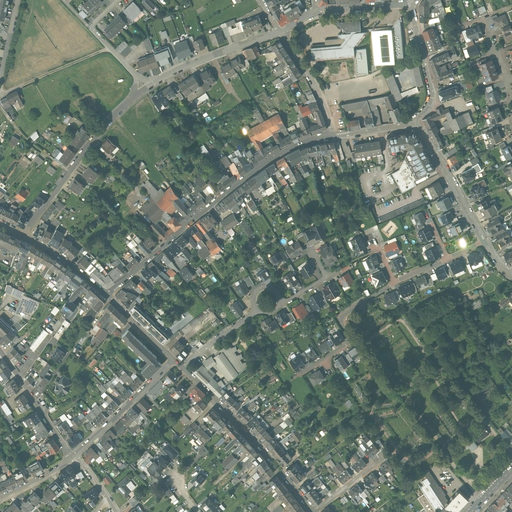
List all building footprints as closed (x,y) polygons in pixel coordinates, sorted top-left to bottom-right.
[(82,10),(86,14),(88,12),(90,14),(96,8),(88,0),(87,0),(82,5),(83,6),(80,8),(81,10),(82,10)] [(155,5),(149,0),(145,0),(146,0),(145,0),(144,0),(142,2),(151,12),(153,10),(155,12),(158,9),(155,5)] [(419,13),(429,13),(428,9),(428,3),(425,0),(424,0),(420,3),(419,5),(419,13)] [(443,7),(440,0),(435,0),(433,2),(435,9),(436,10),(438,9),(443,7)] [(137,16),(142,11),(137,6),(133,1),(127,6),(137,16)] [(279,1),(269,7),(273,13),(278,11),(277,10),(279,9),(277,5),(278,5),(280,4),(279,2),(279,1)] [(291,8),(292,9),(298,6),(295,1),(282,7),(284,9),(290,6),(291,8)] [(137,6),(142,11),(143,13),(145,10),(139,4),(137,6)] [(286,14),(290,21),(303,14),(298,5),(298,6),(292,9),(291,8),(288,10),(288,11),(285,13),(286,14)] [(137,16),(127,6),(122,11),(127,16),(132,21),(137,16)] [(83,19),(87,15),(86,14),(82,10),(81,10),(78,13),(83,19)] [(283,13),(275,18),(281,27),(290,21),(286,14),(284,16),(283,13)] [(420,21),(429,21),(429,13),(419,13),(420,21)] [(121,28),(126,24),(122,20),(120,18),(118,15),(113,20),(121,28)] [(495,26),(499,25),(501,29),(509,25),(504,15),(493,19),(495,26)] [(132,21),(127,16),(125,18),(124,17),(130,23),(131,24),(133,22),(132,21)] [(241,24),(244,31),(245,34),(263,27),(259,17),(241,24)] [(391,29),(372,31),(375,65),(381,65),(386,64),(394,63),(394,59),(404,58),(400,19),(398,20),(393,26),(392,26),(392,27),(391,29)] [(116,33),(121,28),(113,20),(108,25),(116,33)] [(337,34),(341,38),(324,40),(325,45),(311,46),(312,61),(355,57),(354,54),(354,50),(354,47),(356,46),(356,45),(357,46),(366,35),(365,32),(361,32),(361,30),(360,21),(338,23),(338,25),(346,31),(346,34),(337,34)] [(228,31),(230,36),(244,31),(241,24),(241,22),(235,24),(237,28),(228,31)] [(111,38),(116,33),(108,25),(103,29),(106,32),(105,32),(107,33),(111,38)] [(476,38),(482,36),(479,25),(466,30),(469,38),(476,36),(476,38)] [(510,25),(509,25),(501,29),(503,35),(505,34),(507,40),(511,38),(511,27),(511,28),(510,25)] [(435,36),(432,28),(422,32),(425,40),(435,36)] [(220,32),(210,36),(213,44),(223,41),(220,32)] [(437,36),(435,36),(425,40),(428,46),(439,42),(437,36)] [(147,51),(153,49),(149,38),(143,40),(147,51)] [(201,39),(193,42),(195,47),(196,51),(204,48),(201,39)] [(186,40),(180,43),(185,56),(191,53),(189,46),(186,40)] [(273,48),(275,51),(276,53),(284,48),(280,41),(272,46),(273,48)] [(441,47),(439,42),(428,46),(430,52),(441,47)] [(185,56),(180,43),(174,45),(176,51),(179,58),(185,56)] [(469,48),(467,49),(470,56),(479,53),(476,45),(475,46),(469,48)] [(247,59),(247,60),(264,53),(265,53),(271,52),(275,51),(273,48),(269,50),(264,50),(259,53),(256,46),(242,51),(247,59)] [(446,49),(447,52),(449,56),(456,53),(455,52),(454,48),(453,46),(449,47),(446,49)] [(155,55),(159,65),(159,66),(173,60),(168,47),(154,52),(155,55)] [(288,54),(284,48),(276,53),(277,54),(279,57),(277,58),(276,57),(271,61),(272,64),(277,61),(280,59),(288,54)] [(356,50),(356,54),(358,75),(368,74),(366,49),(356,50)] [(276,53),(275,51),(271,52),(265,53),(264,53),(267,59),(277,54),(276,53)] [(447,52),(436,58),(438,64),(450,59),(449,56),(447,52)] [(288,54),(280,59),(283,63),(273,69),(275,72),(292,61),(288,54)] [(141,72),(159,65),(155,55),(137,61),(141,72)] [(230,62),(236,71),(244,67),(241,62),(239,57),(230,62)] [(432,67),(438,65),(438,64),(436,58),(429,61),(432,67)] [(241,62),(244,67),(245,68),(250,65),(247,60),(247,59),(241,62)] [(485,62),(479,64),(482,73),(494,68),(491,60),(485,62)] [(296,67),(292,61),(275,72),(277,75),(282,72),(281,72),(286,69),(288,72),(296,67)] [(230,62),(221,68),(223,73),(226,77),(236,71),(230,62)] [(438,65),(432,67),(434,75),(447,70),(448,70),(452,69),(450,66),(450,64),(440,68),(438,65)] [(418,66),(411,68),(416,87),(423,85),(418,66)] [(302,76),(296,67),(288,72),(292,78),(288,80),(290,83),(302,76)] [(494,68),(482,73),(486,81),(491,79),(498,77),(494,68)] [(205,81),(208,86),(208,85),(215,81),(208,69),(204,72),(205,73),(201,75),(205,81)] [(454,75),(452,69),(448,70),(447,70),(434,75),(437,81),(454,75)] [(226,77),(223,73),(220,75),(226,84),(229,82),(226,77)] [(392,94),(395,102),(402,99),(402,98),(400,94),(392,74),(385,77),(392,94)] [(178,85),(185,96),(201,86),(199,84),(193,75),(178,85)] [(373,78),(375,84),(385,80),(382,75),(373,78)] [(278,90),(290,83),(288,80),(283,83),(279,78),(278,79),(276,80),(280,87),(279,88),(279,87),(277,88),(278,90)] [(161,91),(167,99),(175,94),(170,86),(161,91)] [(456,86),(438,93),(440,101),(459,94),(456,86)] [(400,94),(402,98),(416,93),(414,88),(400,94)] [(493,91),(489,93),(492,103),(500,100),(499,97),(500,97),(499,92),(497,93),(496,90),(493,91)] [(7,98),(9,102),(17,99),(21,107),(23,106),(16,91),(6,96),(7,98)] [(152,98),(156,104),(159,108),(168,102),(167,99),(161,91),(152,98)] [(205,93),(198,97),(201,102),(208,97),(205,93)] [(389,110),(397,107),(395,102),(392,94),(384,96),(368,99),(369,102),(371,101),(372,104),(386,102),(389,110)] [(7,98),(0,101),(0,103),(3,109),(11,106),(9,102),(7,98)] [(368,113),(371,112),(366,100),(353,102),(355,109),(362,107),(364,114),(368,113)] [(191,109),(193,108),(193,107),(196,105),(193,101),(187,104),(191,109)] [(316,111),(319,109),(316,102),(312,104),(309,105),(311,113),(316,111)] [(304,116),(311,113),(309,105),(300,109),(304,116)] [(389,110),(394,123),(402,120),(397,107),(389,110)] [(258,151),(263,148),(259,142),(262,141),(260,139),(271,133),(265,121),(257,108),(253,110),(261,124),(247,131),(252,141),(255,145),(258,151)] [(487,112),(489,118),(500,114),(498,108),(489,111),(487,112)] [(449,125),(437,130),(438,132),(439,131),(440,133),(444,131),(450,127),(452,131),(466,125),(462,115),(453,119),(449,109),(443,111),(437,113),(434,114),(436,119),(446,115),(449,125)] [(366,128),(374,126),(372,112),(371,112),(368,113),(369,118),(364,119),(366,128)] [(462,115),(466,125),(472,123),(468,112),(462,115)] [(275,139),(279,137),(275,130),(281,127),(284,131),(287,130),(284,125),(283,122),(279,114),(265,121),(271,133),(275,139)] [(491,124),(494,123),(502,120),(500,114),(489,118),(491,124)] [(321,127),(322,131),(327,129),(322,116),(318,118),(320,123),(318,124),(319,128),(321,127)] [(430,116),(422,120),(427,129),(435,126),(432,120),(430,116)] [(298,134),(301,140),(312,135),(309,127),(304,118),(300,120),(305,132),(298,134)] [(358,120),(346,122),(348,131),(360,129),(358,120)] [(309,127),(312,135),(322,131),(321,127),(319,128),(318,124),(309,127)] [(437,130),(435,126),(427,129),(435,143),(440,140),(436,133),(438,132),(437,130)] [(82,127),(76,135),(84,140),(90,132),(82,127)] [(485,133),(488,139),(499,134),(497,128),(489,131),(485,133)] [(36,131),(30,137),(34,141),(39,137),(36,131)] [(290,136),(293,143),(301,140),(298,134),(297,132),(289,135),(290,136)] [(397,155),(396,155),(396,151),(404,150),(405,149),(405,148),(405,144),(406,141),(409,141),(411,137),(410,134),(410,133),(405,134),(405,133),(400,134),(400,135),(396,136),(395,134),(390,135),(391,137),(386,137),(389,155),(393,157),(393,158),(393,159),(394,159),(394,160),(395,161),(396,161),(397,161),(397,160),(398,160),(399,159),(399,158),(399,157),(398,156),(398,155),(397,155)] [(414,139),(417,137),(415,136),(416,135),(413,133),(412,135),(410,134),(411,137),(409,141),(406,141),(405,144),(405,148),(405,149),(409,150),(414,139)] [(75,134),(70,142),(74,145),(79,148),(84,141),(84,140),(76,135),(75,134)] [(501,140),(499,134),(488,139),(490,144),(490,145),(492,144),(501,140)] [(10,142),(16,146),(19,140),(14,136),(10,142)] [(278,145),(281,150),(293,143),(290,136),(282,141),(279,137),(275,139),(278,145)] [(399,170),(391,174),(402,194),(416,186),(414,182),(435,170),(433,166),(434,165),(432,161),(431,162),(427,154),(428,154),(426,149),(424,150),(422,146),(423,145),(420,141),(418,137),(417,137),(414,139),(409,150),(399,170)] [(108,139),(101,146),(106,150),(109,153),(110,152),(111,152),(116,146),(108,139)] [(442,144),(440,140),(435,143),(438,150),(441,148),(442,150),(448,146),(447,145),(446,146),(444,143),(442,144)] [(498,145),(501,151),(507,148),(504,142),(498,145)] [(329,153),(329,154),(333,153),(336,151),(334,144),(334,143),(326,144),(329,153)] [(336,151),(339,161),(339,162),(344,160),(339,143),(334,144),(336,151)] [(264,150),(268,157),(277,152),(274,147),(272,144),(266,147),(267,149),(264,150)] [(318,145),(321,154),(326,153),(329,153),(326,144),(318,145)] [(205,145),(199,148),(204,157),(210,154),(205,145)] [(313,146),(315,155),(317,160),(320,159),(319,156),(318,155),(318,154),(321,154),(318,145),(313,146)] [(307,147),(310,156),(315,155),(313,146),(307,147)] [(507,148),(501,151),(506,160),(511,156),(511,150),(510,146),(507,148)] [(63,153),(71,159),(76,153),(71,150),(67,147),(63,153)] [(300,150),(303,157),(306,155),(308,160),(311,158),(310,156),(307,147),(303,149),(300,150)] [(258,158),(260,162),(264,160),(268,157),(264,150),(263,148),(258,151),(259,153),(253,157),(255,160),(258,158)] [(109,153),(106,150),(103,153),(110,159),(114,155),(111,152),(110,152),(109,153)] [(288,155),(292,164),(297,162),(298,164),(299,163),(298,161),(304,159),(303,157),(300,150),(299,150),(288,155)] [(62,162),(66,165),(71,159),(63,153),(58,158),(58,159),(62,162)] [(237,156),(246,172),(254,167),(251,163),(247,165),(242,158),(240,154),(237,156)] [(288,155),(284,157),(288,164),(289,166),(292,164),(288,155)] [(454,155),(447,159),(450,166),(455,164),(455,163),(458,161),(454,155)] [(238,170),(241,176),(246,172),(237,156),(233,158),(237,165),(239,164),(241,168),(238,170)] [(43,162),(37,157),(34,162),(40,166),(43,162)] [(251,163),(254,167),(260,162),(258,158),(255,160),(253,157),(249,160),(251,163)] [(274,163),(277,169),(279,168),(280,169),(285,167),(284,166),(288,164),(284,157),(274,163)] [(470,161),(473,166),(479,162),(476,157),(470,161)] [(220,164),(224,169),(229,165),(231,164),(227,159),(220,164)] [(233,176),(236,180),(241,176),(238,170),(234,162),(231,164),(229,165),(234,175),(233,176)] [(458,162),(455,164),(450,166),(453,172),(460,167),(459,165),(458,162)] [(265,168),(269,174),(277,169),(274,163),(265,168)] [(220,180),(225,176),(222,171),(224,169),(220,164),(213,169),(216,174),(217,176),(220,180)] [(294,174),(289,166),(288,164),(284,166),(285,167),(294,182),(297,180),(294,174)] [(511,164),(509,166),(503,169),(506,174),(508,172),(511,179),(511,164)] [(50,166),(46,171),(52,176),(56,171),(50,166)] [(310,176),(303,166),(299,169),(306,179),(310,176)] [(84,177),(89,181),(91,183),(98,174),(88,167),(82,175),(84,177)] [(254,176),(260,184),(264,181),(265,182),(266,181),(265,180),(268,178),(270,176),(269,174),(265,168),(254,176)] [(472,168),(461,174),(465,182),(475,177),(475,176),(477,175),(475,171),(474,172),(472,168)] [(210,179),(216,174),(213,169),(203,177),(202,177),(205,180),(206,182),(210,179)] [(133,177),(137,180),(142,174),(138,171),(133,177)] [(297,173),(294,174),(297,180),(299,183),(300,183),(302,186),(304,184),(298,172),(297,173)] [(201,190),(202,191),(208,185),(206,182),(205,180),(202,177),(203,177),(202,176),(195,181),(198,185),(194,189),(196,192),(198,193),(201,190)] [(222,183),(225,188),(232,182),(230,178),(228,180),(225,176),(220,180),(222,183)] [(242,185),(247,191),(250,189),(254,186),(254,187),(257,185),(258,187),(259,189),(262,187),(260,184),(254,176),(242,185)] [(68,187),(79,195),(78,194),(84,186),(85,187),(85,186),(79,182),(74,178),(68,187)] [(208,185),(216,195),(223,189),(220,185),(218,187),(217,186),(216,187),(210,179),(206,182),(208,185)] [(482,188),(487,186),(484,179),(477,183),(478,186),(470,190),(474,198),(479,196),(485,193),(482,188)] [(438,183),(428,188),(430,193),(441,187),(438,183)] [(156,202),(165,193),(161,189),(158,191),(152,185),(146,191),(152,197),(156,202)] [(233,192),(239,200),(248,193),(247,191),(242,185),(233,192)] [(182,190),(184,192),(185,191),(188,194),(191,192),(187,186),(182,190)] [(169,215),(172,218),(173,216),(174,216),(170,212),(176,206),(178,208),(183,204),(181,201),(178,197),(171,187),(165,193),(156,202),(164,210),(169,215)] [(441,187),(430,193),(433,198),(443,192),(441,187)] [(21,189),(15,196),(22,202),(29,192),(27,190),(25,192),(21,189)] [(255,197),(250,189),(247,191),(248,193),(252,199),(255,197)] [(203,199),(206,204),(213,197),(210,194),(207,197),(202,191),(201,190),(198,193),(203,199)] [(195,203),(200,209),(206,204),(203,199),(198,193),(196,192),(192,195),(197,201),(195,203)] [(230,208),(234,214),(234,215),(240,210),(238,207),(235,203),(239,200),(233,192),(224,200),(228,206),(229,207),(230,208)] [(29,207),(26,210),(28,212),(35,205),(40,207),(43,203),(45,203),(49,198),(41,193),(37,198),(32,203),(29,207)] [(165,241),(174,232),(170,228),(164,234),(155,223),(163,216),(166,218),(169,215),(164,210),(156,202),(152,197),(140,208),(149,217),(149,218),(154,222),(150,225),(165,241)] [(448,198),(439,202),(438,203),(439,206),(440,206),(442,209),(451,205),(448,198)] [(423,199),(379,218),(381,224),(425,204),(423,199)] [(477,204),(480,210),(481,210),(488,206),(487,204),(485,200),(484,200),(483,199),(480,201),(481,202),(477,204)] [(187,200),(183,204),(187,209),(193,215),(200,209),(195,203),(192,206),(187,200)] [(223,212),(229,207),(228,206),(224,200),(215,207),(219,212),(221,211),(223,212)] [(59,209),(61,211),(65,206),(60,202),(56,207),(59,209)] [(4,208),(3,208),(0,214),(0,216),(7,221),(12,213),(12,212),(17,207),(12,204),(8,210),(4,208)] [(52,204),(41,218),(45,221),(52,212),(54,214),(59,209),(56,207),(54,205),(52,204)] [(187,209),(183,204),(178,208),(184,215),(187,220),(193,215),(187,209)] [(488,206),(481,210),(486,218),(497,211),(493,204),(488,206)] [(118,208),(114,212),(126,222),(129,219),(118,208)] [(450,212),(441,216),(444,224),(453,220),(450,212)] [(17,215),(12,213),(7,221),(15,224),(20,217),(17,215)] [(200,221),(207,230),(213,226),(213,227),(217,223),(215,220),(212,216),(209,213),(200,221)] [(421,213),(413,216),(417,225),(425,221),(421,213)] [(22,214),(21,216),(20,217),(15,224),(22,228),(24,227),(29,218),(22,214)] [(234,233),(230,228),(239,222),(234,215),(234,214),(221,223),(231,236),(234,233)] [(173,226),(170,228),(174,232),(181,224),(173,216),(172,218),(169,215),(166,218),(173,226)] [(184,222),(187,220),(184,215),(179,219),(178,219),(177,219),(182,224),(184,222)] [(40,219),(33,235),(41,239),(43,234),(45,231),(47,225),(48,224),(45,223),(45,221),(41,218),(40,219)] [(493,221),(490,222),(489,223),(489,224),(490,225),(491,225),(490,226),(492,229),(501,224),(498,218),(493,221)] [(245,219),(240,223),(248,235),(253,232),(245,219)] [(205,233),(208,231),(207,230),(200,221),(199,220),(196,223),(204,233),(205,233)] [(463,230),(460,223),(450,228),(453,235),(463,230)] [(303,235),(306,241),(315,237),(316,239),(325,235),(321,225),(320,225),(318,224),(317,225),(316,227),(303,233),(303,235)] [(505,231),(501,224),(492,229),(495,236),(497,235),(505,231)] [(193,225),(188,230),(193,235),(198,231),(193,225)] [(427,228),(425,229),(419,232),(423,241),(432,237),(430,234),(431,234),(429,231),(427,228)] [(183,235),(189,242),(193,246),(195,244),(192,239),(190,237),(193,235),(188,230),(185,232),(182,235),(183,235)] [(506,230),(505,231),(497,235),(500,242),(509,237),(506,230)] [(208,248),(211,252),(217,259),(219,258),(215,253),(221,248),(208,231),(205,233),(214,243),(208,248)] [(21,240),(3,232),(0,237),(0,243),(12,249),(17,251),(19,244),(20,244),(21,240)] [(47,237),(43,234),(41,239),(48,242),(51,236),(48,234),(47,237)] [(51,236),(48,242),(52,245),(55,240),(57,237),(53,234),(51,236)] [(177,245),(180,249),(182,247),(183,248),(185,247),(184,246),(189,242),(183,235),(177,240),(179,243),(177,245)] [(298,241),(301,247),(307,243),(306,241),(303,235),(296,239),(298,241)] [(467,235),(455,241),(458,248),(470,242),(467,235)] [(133,239),(147,256),(152,252),(148,248),(143,242),(142,241),(137,236),(133,239)] [(143,242),(148,248),(155,242),(151,238),(150,236),(143,242)] [(360,237),(351,241),(356,252),(364,248),(365,248),(363,244),(364,244),(362,240),(361,240),(360,237)] [(511,243),(511,241),(509,237),(500,242),(502,245),(502,246),(503,247),(504,247),(508,245),(511,243)] [(63,238),(60,243),(58,241),(55,246),(62,251),(63,252),(70,245),(71,243),(63,238)] [(203,258),(211,252),(208,248),(201,239),(197,241),(203,248),(198,252),(203,258)] [(131,249),(132,250),(134,248),(133,247),(136,244),(132,240),(127,245),(131,249)] [(179,243),(177,240),(168,247),(175,255),(181,250),(180,249),(177,245),(179,243)] [(286,248),(292,257),(297,254),(297,255),(300,253),(299,253),(303,250),(301,247),(298,241),(286,248)] [(30,245),(24,242),(20,250),(23,252),(23,253),(22,253),(21,255),(24,257),(24,256),(30,245)] [(384,246),(389,256),(396,253),(395,250),(398,249),(395,242),(384,246)] [(427,251),(435,247),(432,242),(424,246),(427,251)] [(0,247),(10,253),(12,249),(0,243),(0,247)] [(34,247),(30,245),(24,256),(24,257),(20,267),(23,269),(26,263),(25,262),(28,256),(28,255),(32,257),(36,249),(34,247)] [(78,251),(70,245),(63,252),(71,258),(78,251)] [(321,251),(320,251),(323,258),(334,253),(331,246),(328,248),(321,251)] [(440,256),(436,247),(435,247),(427,251),(425,252),(429,261),(440,256)] [(364,248),(356,252),(358,257),(366,254),(364,248)] [(42,252),(36,249),(32,257),(36,259),(35,261),(34,261),(30,269),(30,270),(33,271),(34,268),(36,264),(38,260),(42,252)] [(135,258),(139,262),(142,260),(132,250),(131,249),(128,251),(135,258)] [(182,252),(187,258),(190,256),(185,249),(182,252)] [(511,250),(503,255),(508,263),(511,261),(511,250)] [(49,256),(42,252),(38,260),(41,261),(44,263),(49,256)] [(162,258),(165,255),(163,252),(155,259),(157,262),(162,258)] [(270,258),(273,263),(277,261),(277,262),(284,259),(284,258),(282,255),(280,252),(277,253),(273,255),(273,256),(270,258)] [(334,253),(323,258),(326,264),(327,264),(333,261),(337,259),(334,253)] [(477,253),(467,257),(471,266),(474,264),(475,265),(478,264),(478,263),(481,261),(477,253)] [(20,267),(24,257),(21,255),(18,263),(15,269),(19,270),(20,267)] [(165,255),(162,258),(167,264),(171,262),(165,255)] [(49,256),(44,263),(48,265),(47,267),(46,266),(42,273),(45,274),(49,268),(55,260),(49,256)] [(376,256),(366,261),(370,269),(376,266),(379,265),(376,256)] [(87,260),(83,257),(77,263),(84,270),(90,263),(87,260)] [(126,266),(130,271),(139,263),(139,262),(135,258),(133,260),(131,258),(129,260),(128,261),(130,263),(126,266)] [(404,268),(399,258),(394,261),(392,262),(393,264),(392,264),(394,269),(395,268),(396,272),(404,268)] [(62,265),(55,260),(49,268),(51,270),(51,269),(56,272),(62,265)] [(459,261),(450,265),(451,268),(454,274),(463,270),(459,261)] [(122,262),(119,264),(115,268),(120,274),(124,271),(122,268),(125,265),(122,262)] [(151,268),(155,272),(156,273),(158,275),(161,272),(157,267),(152,262),(147,266),(147,267),(149,269),(151,268)] [(309,263),(308,264),(303,267),(303,268),(301,270),(305,278),(311,274),(310,273),(313,271),(312,268),(309,263)] [(104,278),(108,275),(101,266),(99,264),(98,265),(99,267),(96,269),(104,278)] [(66,268),(62,265),(56,272),(59,274),(58,275),(55,278),(58,280),(61,276),(66,268)] [(148,278),(155,272),(151,268),(149,269),(147,267),(142,271),(148,278)] [(180,272),(187,281),(192,277),(191,276),(193,274),(191,272),(187,268),(186,267),(180,272)] [(200,267),(196,270),(199,275),(204,272),(200,267)] [(45,274),(43,277),(47,279),(50,274),(52,271),(51,270),(49,268),(45,274)] [(66,268),(61,276),(58,280),(57,281),(60,284),(63,280),(62,279),(63,278),(68,281),(73,273),(66,268)] [(115,268),(111,271),(112,271),(108,275),(114,283),(127,274),(124,271),(120,274),(115,268)] [(443,268),(435,271),(439,280),(447,276),(443,268)] [(104,278),(96,269),(90,275),(101,284),(106,288),(114,283),(108,275),(104,278)] [(265,269),(256,274),(261,282),(270,276),(269,274),(265,269)] [(161,272),(158,275),(162,279),(163,281),(167,277),(161,272)] [(295,277),(292,272),(283,277),(286,282),(295,277)] [(382,272),(380,272),(372,276),(374,282),(376,286),(380,284),(386,281),(382,272)] [(76,287),(83,280),(73,273),(68,281),(66,283),(71,287),(69,289),(73,292),(74,290),(76,287)] [(158,275),(156,273),(154,275),(158,280),(158,281),(156,280),(153,283),(155,286),(162,279),(158,275)] [(350,283),(353,281),(348,273),(339,278),(340,280),(339,281),(341,284),(342,283),(344,287),(347,285),(348,285),(350,285),(350,283)] [(244,279),(248,287),(254,284),(249,276),(244,279)] [(424,276),(415,280),(419,288),(428,284),(426,280),(424,276)] [(298,282),(295,277),(286,282),(289,288),(293,285),(298,282)] [(83,280),(76,287),(81,291),(85,294),(91,287),(83,280)] [(131,280),(124,286),(128,289),(129,290),(131,288),(130,287),(135,283),(131,280)] [(60,284),(57,281),(54,286),(52,289),(55,291),(58,287),(59,288),(62,285),(60,284)] [(137,285),(143,290),(146,287),(141,281),(137,285)] [(244,282),(236,287),(241,296),(249,291),(244,282)] [(301,287),(298,282),(293,285),(296,290),(301,287)] [(339,293),(338,291),(340,290),(336,282),(332,285),(331,283),(324,287),(325,288),(325,291),(324,291),(328,299),(331,297),(332,297),(332,298),(338,295),(339,293)] [(399,287),(403,298),(414,293),(411,285),(410,282),(399,287)] [(4,292),(21,299),(23,295),(24,293),(7,285),(6,284),(4,292)] [(121,289),(125,291),(123,295),(128,297),(134,300),(137,296),(126,291),(128,289),(124,286),(121,289)] [(81,291),(76,287),(74,290),(73,292),(60,308),(69,315),(76,306),(71,302),(81,291)] [(99,294),(91,287),(85,294),(81,299),(85,302),(86,301),(86,302),(88,303),(94,297),(95,298),(99,294)] [(146,287),(143,290),(142,291),(147,296),(148,295),(148,296),(150,295),(149,294),(151,291),(146,287)] [(121,289),(115,296),(115,299),(126,309),(130,306),(125,301),(128,297),(123,295),(125,291),(121,289)] [(142,290),(139,294),(144,300),(147,296),(142,291),(142,290)] [(390,304),(390,305),(395,303),(395,302),(397,301),(393,293),(393,292),(384,296),(388,305),(390,304)] [(106,300),(99,294),(95,298),(98,301),(103,304),(106,300)] [(139,294),(137,296),(134,300),(140,305),(144,300),(139,294)] [(322,301),(318,294),(314,297),(313,296),(308,299),(310,302),(309,303),(312,307),(313,306),(315,310),(323,305),(321,302),(322,301)] [(39,303),(23,295),(21,299),(15,312),(23,316),(22,317),(29,320),(32,315),(37,308),(39,303)] [(510,301),(508,299),(507,297),(500,304),(503,308),(510,301)] [(80,308),(85,302),(81,299),(76,305),(80,308)] [(97,311),(103,304),(98,301),(93,307),(93,308),(97,311)] [(478,301),(468,305),(471,311),(480,306),(478,301)] [(88,303),(86,302),(83,305),(89,309),(85,316),(91,321),(97,311),(93,308),(93,307),(88,303)] [(241,310),(236,302),(230,307),(237,316),(243,312),(241,310)] [(109,303),(103,309),(106,312),(105,313),(100,319),(99,318),(98,320),(99,321),(96,325),(97,326),(100,328),(110,316),(108,314),(114,308),(109,303)] [(302,319),(308,315),(304,307),(302,304),(299,305),(298,305),(295,307),(295,308),(292,309),(298,318),(301,317),(302,319)] [(135,305),(129,312),(143,325),(144,325),(146,328),(163,344),(169,338),(155,324),(155,323),(147,316),(135,305)] [(15,312),(8,307),(6,309),(14,315),(19,318),(21,320),(22,317),(23,316),(15,312)] [(121,315),(114,308),(108,314),(110,316),(100,328),(98,331),(100,332),(102,334),(111,321),(113,323),(115,321),(121,315)] [(275,316),(281,325),(288,321),(289,321),(286,316),(283,311),(275,316)] [(286,316),(289,321),(288,321),(290,323),(295,320),(291,313),(286,316)] [(14,323),(19,318),(14,315),(10,319),(14,323)] [(121,315),(115,321),(118,323),(121,326),(127,320),(121,315)] [(0,317),(0,316),(0,317),(0,316),(0,334),(1,336),(9,329),(10,327),(10,326),(9,327),(6,324),(6,323),(6,322),(5,323),(0,317)] [(64,319),(54,336),(59,339),(70,323),(64,319)] [(268,319),(261,323),(264,327),(268,332),(275,328),(271,322),(270,323),(268,319)] [(116,325),(114,323),(108,330),(111,333),(117,326),(116,325)] [(124,334),(131,326),(128,324),(121,332),(124,334)] [(98,331),(100,328),(97,326),(94,330),(91,328),(91,329),(94,331),(92,334),(95,335),(98,331)] [(9,329),(1,336),(1,337),(7,343),(10,340),(15,335),(9,329)] [(138,340),(128,330),(122,337),(132,347),(138,340)] [(100,332),(98,331),(95,335),(89,342),(92,345),(97,339),(96,338),(100,332)] [(335,343),(336,345),(344,340),(339,331),(331,337),(335,343)] [(37,339),(30,348),(34,351),(41,342),(37,339)] [(148,350),(138,340),(132,347),(142,356),(148,350)] [(178,341),(170,349),(176,355),(183,348),(185,346),(182,344),(182,345),(178,341)] [(326,341),(318,346),(323,354),(331,349),(326,341)] [(15,351),(17,352),(22,346),(24,343),(22,342),(16,347),(17,348),(16,349),(16,350),(15,351)] [(236,347),(231,348),(228,344),(221,350),(219,348),(214,354),(216,356),(213,357),(214,359),(213,359),(213,358),(204,364),(207,368),(216,362),(215,361),(216,360),(230,380),(247,367),(248,366),(247,362),(242,363),(239,360),(242,358),(241,354),(236,356),(234,353),(237,350),(236,347)] [(348,351),(349,353),(353,359),(356,358),(357,359),(361,356),(360,355),(362,354),(357,345),(348,351)] [(12,347),(6,354),(10,359),(17,352),(15,351),(12,347)] [(57,348),(50,357),(59,362),(65,354),(65,353),(57,348)] [(176,355),(182,361),(189,353),(183,348),(176,355)] [(77,358),(80,355),(78,354),(77,353),(73,350),(70,353),(77,358)] [(156,357),(148,350),(142,356),(150,364),(155,359),(156,357)] [(313,350),(305,355),(310,363),(318,357),(313,350)] [(17,352),(10,359),(15,363),(22,356),(18,353),(17,352)] [(349,353),(345,355),(350,362),(353,359),(349,353)] [(290,361),(296,371),(305,366),(303,363),(298,356),(298,355),(290,361)] [(343,356),(335,361),(342,371),(349,366),(343,356)] [(88,365),(91,367),(96,360),(94,358),(88,365)] [(150,364),(142,372),(148,378),(162,365),(155,359),(150,364)] [(193,372),(213,391),(220,386),(221,387),(223,386),(228,382),(225,378),(222,381),(217,384),(212,379),(216,374),(210,369),(208,370),(202,365),(193,372)] [(11,373),(6,366),(3,368),(3,369),(0,370),(0,373),(4,379),(6,377),(11,373)] [(44,367),(39,374),(44,377),(47,379),(50,375),(46,372),(48,369),(44,367)] [(171,370),(161,380),(162,381),(167,386),(171,382),(172,383),(174,381),(178,378),(171,370)] [(309,377),(314,385),(325,378),(320,371),(317,372),(312,375),(309,377)] [(24,380),(27,385),(30,383),(32,381),(30,379),(33,376),(31,373),(24,380)] [(135,391),(139,386),(133,381),(130,377),(128,375),(124,378),(126,380),(126,381),(129,384),(129,385),(135,391)] [(66,386),(68,388),(71,384),(64,376),(60,380),(64,384),(66,386)] [(119,382),(121,385),(124,383),(119,378),(117,376),(115,379),(119,382)] [(9,380),(6,377),(4,379),(0,382),(0,383),(2,386),(9,380)] [(40,383),(44,386),(49,380),(47,379),(44,377),(42,381),(39,378),(37,380),(36,379),(36,380),(40,383)] [(139,386),(143,382),(137,377),(133,381),(139,386)] [(19,389),(14,380),(5,385),(11,395),(19,389)] [(66,386),(64,384),(60,380),(60,381),(58,383),(58,384),(57,384),(57,385),(56,386),(54,390),(55,390),(55,391),(62,396),(65,393),(66,392),(66,391),(67,389),(68,390),(69,388),(68,388),(66,386)] [(161,380),(147,393),(151,397),(153,400),(154,400),(167,386),(162,381),(161,380)] [(98,388),(102,392),(108,387),(104,382),(98,388)] [(119,382),(115,386),(117,389),(127,398),(131,394),(125,388),(125,389),(121,385),(119,382)] [(38,386),(36,389),(38,391),(40,392),(44,386),(40,383),(38,386)] [(184,387),(181,384),(171,394),(173,397),(178,393),(181,396),(188,389),(184,386),(184,387)] [(205,395),(199,389),(196,386),(193,390),(196,393),(195,394),(195,395),(196,396),(194,399),(197,402),(201,398),(205,395)] [(220,386),(213,391),(219,397),(225,391),(221,387),(220,386)] [(127,398),(117,389),(115,391),(118,395),(117,396),(123,403),(127,398)] [(225,391),(219,397),(224,402),(230,396),(228,394),(225,391)] [(114,410),(119,406),(113,400),(107,394),(103,399),(105,401),(109,404),(114,410)] [(27,401),(23,395),(14,401),(22,413),(30,407),(27,402),(27,401)] [(230,396),(224,402),(229,407),(235,401),(233,399),(235,397),(236,397),(234,395),(231,397),(230,396)] [(151,397),(149,399),(157,408),(160,406),(154,400),(153,400),(151,397)] [(151,406),(143,398),(137,403),(146,412),(151,406)] [(208,405),(201,398),(197,402),(194,406),(200,412),(208,405)] [(349,398),(344,402),(348,408),(354,404),(349,398)] [(238,403),(235,401),(229,407),(234,412),(240,406),(238,403)] [(110,414),(114,410),(109,404),(105,408),(106,410),(110,414)] [(102,422),(106,418),(95,406),(91,410),(93,413),(96,416),(102,422)] [(1,407),(0,407),(0,416),(5,424),(13,419),(10,414),(7,416),(1,407)] [(136,416),(138,414),(132,408),(127,413),(133,419),(136,416)] [(242,408),(236,414),(241,418),(247,413),(249,411),(247,409),(244,411),(242,408)] [(220,416),(212,409),(209,412),(209,411),(209,412),(204,417),(211,424),(213,422),(216,419),(216,420),(220,416)] [(247,413),(241,418),(245,423),(252,417),(249,414),(250,413),(251,414),(252,413),(250,410),(249,411),(247,413)] [(33,424),(40,420),(35,412),(25,419),(29,426),(33,424)] [(131,428),(128,424),(129,423),(130,424),(131,423),(130,422),(133,419),(127,413),(120,420),(121,421),(126,426),(127,426),(126,427),(128,430),(131,428)] [(184,414),(180,418),(186,425),(190,421),(184,414)] [(98,426),(102,422),(96,416),(92,420),(98,426)] [(142,422),(136,416),(133,419),(137,424),(138,424),(140,422),(141,423),(142,422)] [(220,417),(217,420),(216,420),(216,419),(213,422),(220,429),(221,428),(226,423),(220,417)] [(13,419),(5,424),(7,427),(12,423),(11,421),(13,419)] [(254,419),(247,425),(248,425),(252,429),(258,423),(254,419)] [(39,433),(45,428),(40,420),(33,424),(39,433)] [(89,429),(93,426),(89,421),(85,425),(89,429)] [(123,429),(126,426),(121,421),(115,427),(121,434),(125,431),(123,429)] [(228,421),(226,423),(221,428),(223,431),(225,429),(227,432),(233,426),(228,421)] [(62,433),(73,425),(71,422),(67,425),(66,424),(66,425),(64,422),(58,426),(62,433)] [(259,423),(258,423),(252,429),(258,436),(265,430),(259,423)] [(67,439),(69,437),(73,434),(71,432),(75,428),(73,425),(62,433),(67,439)] [(198,438),(204,432),(206,430),(201,426),(200,428),(195,432),(194,434),(198,438)] [(227,432),(219,440),(222,443),(228,437),(228,434),(229,434),(233,439),(239,433),(233,426),(227,432)] [(186,437),(193,430),(192,429),(190,427),(183,433),(186,437)] [(42,438),(49,434),(45,428),(39,433),(35,435),(36,438),(37,438),(41,435),(42,438)] [(115,435),(110,430),(106,433),(111,439),(115,435)] [(296,430),(290,434),(297,442),(302,438),(296,430)] [(266,431),(259,437),(265,443),(273,437),(276,435),(274,433),(272,435),(271,436),(266,431)] [(511,437),(511,438),(504,431),(501,434),(511,444),(511,437)] [(204,432),(198,438),(195,441),(194,442),(200,449),(203,446),(205,444),(211,438),(209,436),(204,432)] [(245,440),(239,433),(233,439),(227,446),(228,447),(230,449),(236,442),(239,446),(245,440)] [(72,446),(80,440),(76,434),(70,438),(69,437),(67,439),(72,446)] [(5,438),(10,445),(13,443),(9,436),(5,438)] [(108,441),(104,437),(99,441),(104,446),(106,449),(111,445),(108,441)] [(273,437),(265,443),(270,450),(278,443),(273,437)] [(278,443),(270,450),(277,458),(285,452),(280,446),(288,439),(286,437),(278,443)] [(47,447),(48,448),(55,443),(52,438),(45,443),(47,447)] [(252,447),(245,440),(239,446),(232,453),(234,454),(237,458),(242,452),(243,451),(245,453),(246,453),(252,447)] [(467,445),(473,452),(479,446),(473,440),(467,445)] [(48,448),(50,451),(52,454),(54,453),(55,454),(57,453),(56,451),(59,449),(55,443),(48,448)] [(373,443),(369,447),(374,453),(379,450),(373,443)] [(168,444),(164,449),(168,453),(173,458),(178,453),(168,444)] [(47,447),(46,447),(44,447),(40,450),(37,445),(33,447),(38,455),(45,451),(48,448),(47,447)] [(200,449),(200,450),(199,452),(203,456),(208,451),(203,446),(200,449)] [(94,451),(91,447),(87,451),(93,457),(96,454),(94,451)] [(162,447),(159,449),(166,456),(168,453),(164,449),(162,447)] [(247,460),(249,463),(258,454),(252,447),(246,453),(248,455),(243,460),(245,462),(247,460)] [(369,447),(365,450),(370,457),(374,453),(369,447)] [(474,459),(475,458),(477,470),(485,469),(483,456),(482,456),(481,449),(476,450),(476,452),(473,453),(474,459)] [(93,457),(87,451),(83,454),(86,457),(84,460),(86,463),(89,460),(93,457)] [(285,452),(277,458),(283,465),(292,458),(286,451),(285,452)] [(234,454),(232,453),(221,464),(230,473),(232,471),(231,469),(232,469),(231,468),(238,461),(232,455),(234,454)] [(263,460),(258,454),(249,463),(251,465),(254,463),(254,462),(257,466),(263,460)] [(156,460),(164,468),(169,463),(164,459),(161,455),(156,460)] [(366,465),(361,458),(357,462),(362,468),(366,465)] [(0,463),(4,472),(9,469),(4,460),(0,462),(0,463)] [(152,473),(156,476),(158,473),(159,474),(161,471),(164,468),(156,460),(153,463),(151,460),(145,466),(148,468),(147,468),(152,473)] [(249,463),(247,460),(245,462),(239,468),(240,469),(238,471),(239,472),(241,470),(249,463)] [(260,476),(270,468),(263,460),(257,466),(256,466),(262,472),(260,473),(258,474),(256,472),(252,476),(253,477),(254,476),(255,477),(253,479),(255,481),(257,479),(260,476)] [(28,467),(31,473),(33,476),(43,470),(38,461),(28,467)] [(387,461),(383,464),(388,471),(392,468),(387,461)] [(128,465),(126,462),(119,468),(118,469),(119,470),(120,470),(122,471),(128,465)] [(362,468),(357,462),(352,465),(357,472),(362,468)] [(251,465),(249,463),(241,470),(244,473),(251,465)] [(298,470),(293,464),(286,470),(291,476),(298,470)] [(383,464),(379,468),(384,474),(388,471),(383,464)] [(342,483),(347,480),(342,473),(336,466),(333,468),(339,476),(337,477),(342,483)] [(72,477),(75,475),(71,467),(65,470),(69,478),(72,477)] [(270,468),(260,476),(262,479),(265,476),(268,479),(274,473),(270,468)] [(21,469),(11,475),(17,485),(27,479),(24,474),(21,469)] [(445,506),(448,502),(444,496),(445,496),(440,487),(439,487),(427,469),(423,472),(445,506)] [(67,479),(69,478),(65,470),(58,474),(63,482),(67,479)] [(301,475),(298,470),(291,476),(296,482),(303,477),(306,474),(305,472),(301,475)] [(342,473),(347,480),(351,477),(346,470),(342,473)] [(315,471),(307,478),(309,481),(317,474),(315,471)] [(202,476),(202,475),(200,472),(191,480),(198,487),(205,479),(202,476)] [(368,476),(373,483),(377,479),(372,473),(368,476)] [(378,479),(382,483),(387,479),(383,474),(378,479)] [(107,475),(102,479),(107,484),(112,480),(107,475)] [(253,477),(252,476),(245,483),(249,487),(255,481),(253,479),(255,477),(254,476),(253,477)] [(272,477),(270,479),(271,480),(269,482),(272,486),(271,487),(267,490),(269,492),(273,488),(273,487),(280,481),(276,476),(273,478),(272,477)] [(364,480),(369,486),(373,483),(368,476),(364,480)] [(4,481),(7,489),(17,485),(15,481),(13,477),(4,481)] [(69,478),(75,486),(78,484),(74,479),(72,477),(69,478)] [(126,477),(115,486),(124,497),(131,491),(126,485),(130,481),(126,477)] [(156,481),(159,486),(164,482),(161,477),(158,479),(156,481)] [(309,485),(307,481),(304,483),(300,487),(305,493),(312,488),(318,483),(321,481),(317,477),(312,482),(312,483),(309,485)] [(273,487),(273,488),(280,496),(287,490),(280,481),(273,487)] [(49,488),(55,495),(59,492),(58,491),(61,489),(55,482),(49,488)] [(159,486),(163,491),(168,487),(164,482),(159,486)] [(353,488),(358,494),(362,491),(357,485),(353,488)] [(163,491),(168,498),(173,495),(173,494),(168,487),(163,491)] [(52,498),(55,495),(49,488),(43,493),(49,500),(52,497),(52,498)] [(89,496),(92,500),(99,495),(94,488),(87,493),(89,496)] [(312,488),(305,493),(310,499),(317,494),(312,488)] [(353,488),(349,491),(354,498),(358,494),(353,488)] [(507,488),(501,494),(508,501),(509,502),(511,504),(511,502),(511,500),(510,498),(511,497),(511,493),(507,488)] [(280,496),(278,497),(281,499),(282,499),(287,505),(294,500),(287,490),(280,496)] [(445,506),(445,507),(451,511),(455,511),(468,499),(459,491),(448,502),(445,506)] [(37,502),(40,499),(34,493),(28,498),(35,505),(38,502),(37,502)] [(436,511),(435,510),(424,493),(417,498),(426,511),(436,511)] [(317,494),(310,499),(315,506),(322,500),(317,494)] [(501,494),(492,503),(498,510),(500,511),(504,511),(506,511),(505,510),(507,508),(505,507),(509,502),(508,501),(501,494)] [(168,498),(172,503),(177,499),(173,495),(168,498)] [(345,496),(340,500),(343,504),(348,501),(345,496)] [(31,508),(35,505),(28,498),(26,501),(24,499),(20,502),(22,504),(28,510),(31,508)] [(208,511),(215,505),(213,502),(213,500),(211,498),(209,498),(209,499),(203,504),(201,505),(203,507),(204,507),(208,511)] [(137,499),(136,500),(131,505),(134,507),(140,501),(137,499)] [(294,500),(287,505),(292,511),(294,511),(301,507),(294,500)] [(17,511),(19,510),(19,509),(13,503),(7,509),(10,511),(17,511)] [(498,510),(492,503),(487,509),(490,511),(496,511),(498,510)]
